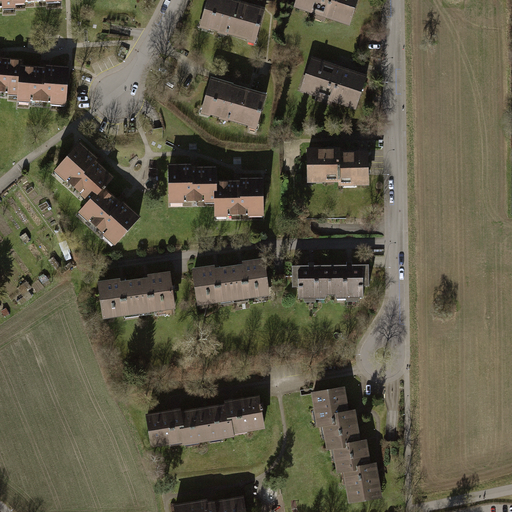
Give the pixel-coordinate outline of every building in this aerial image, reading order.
[(266,9),(233,0),(208,0),(201,26),(256,42),(266,9)] [(355,0),(293,0),(291,6),(309,12),(307,17),(322,22),(323,17),(347,25),(355,0)] [(0,92),(17,94),(20,65),(20,60),(0,57),(0,92)] [(365,75),(309,57),(298,89),(316,95),(314,101),(329,105),(330,101),(354,109),(365,75)] [(46,67),(20,65),(17,94),(17,100),(64,104),(68,67),(46,65),(46,67)] [(267,96),(212,80),(202,114),(257,130),(267,96)] [(96,159),(79,143),(53,170),(87,203),(101,188),(111,178),(94,162),(96,159)] [(113,150),(108,146),(103,151),(108,156),(113,150)] [(338,147),(305,147),(305,182),(337,181),(337,185),(366,185),(366,150),(338,151),(338,147)] [(189,164),(165,164),(166,202),(213,201),(212,181),(212,166),(189,167),(189,164)] [(238,180),(212,181),(213,201),(213,216),(261,215),(260,177),(238,178),(238,180)] [(121,205),(102,187),(88,202),(78,213),(112,246),(138,218),(122,203),(121,205)] [(241,265),(226,267),(231,302),(247,300),(246,298),(267,295),(261,259),(240,262),(241,265)] [(328,265),(290,266),(290,287),(296,287),(296,298),(323,298),(323,295),(328,295),(328,265)] [(366,265),(328,265),(328,295),(335,295),(335,298),(361,297),(360,286),(367,286),(366,265)] [(210,266),(189,269),(195,305),(216,301),(216,305),(231,302),(226,267),(211,269),(210,266)] [(146,278),(131,280),(136,316),(152,313),(151,311),(172,308),(166,272),(145,275),(146,278)] [(115,279),(94,282),(100,318),(121,315),(121,318),(136,316),(131,280),(116,282),(115,279)] [(342,387),(309,392),(315,425),(321,424),(325,449),(331,448),(359,443),(353,410),(347,411),(342,387)] [(200,409),(206,441),(230,437),(230,434),(263,429),(257,396),(222,402),(222,405),(200,409)] [(177,409),(142,415),(147,447),(180,442),(180,445),(206,441),(200,409),(177,412),(177,409)] [(359,443),(331,448),(335,472),(342,471),(347,503),(380,498),(375,464),(368,465),(364,442),(359,443)] [(243,511),(241,497),(204,503),(204,500),(170,506),(171,511),(243,511)]
